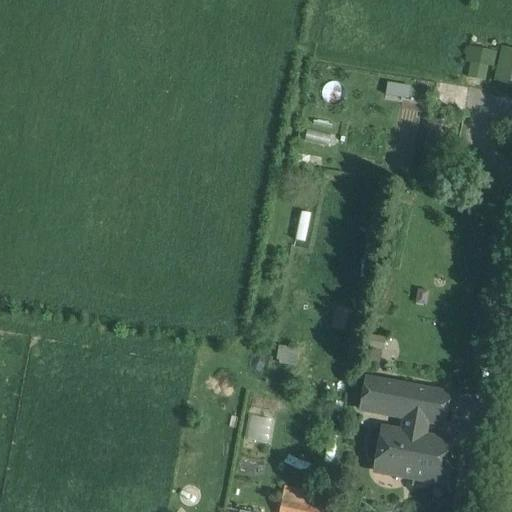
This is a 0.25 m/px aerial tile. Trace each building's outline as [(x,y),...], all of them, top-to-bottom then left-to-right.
[(511,86),(511,48),(501,46),(491,81),(511,86)] [(409,98),(410,86),(387,83),(385,94),(409,98)] [(406,208),(379,350),(393,354),(421,210),(406,208)] [(427,211),(400,354),(414,356),(441,213),(427,211)] [(447,214),(420,357),(435,359),(462,217),(447,214)] [(469,218),(443,361),(458,363),(484,220),(469,218)] [(376,336),(364,334),(359,361),(371,363),(376,336)] [(448,396),(367,381),(362,411),(405,419),(402,434),(383,431),(377,463),(397,466),(396,470),(414,473),(413,479),(444,485),(451,443),(424,438),(427,423),(442,426),(448,396)] [(251,418),(249,440),(274,443),(276,420),(251,418)] [(323,511),(324,509),(282,500),(279,511),(323,511)]
